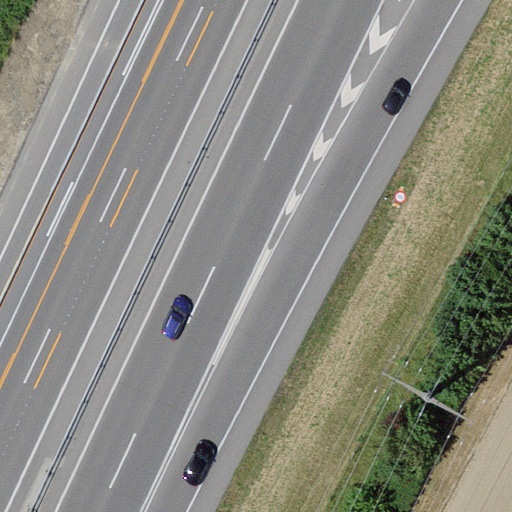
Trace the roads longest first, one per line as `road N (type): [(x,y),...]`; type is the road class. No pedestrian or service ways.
road 1 (motorway): [(133,511),(440,0)]
road 2 (motorway): [(100,511),(342,0)]
road 3 (motorway): [(163,92),(0,439)]
